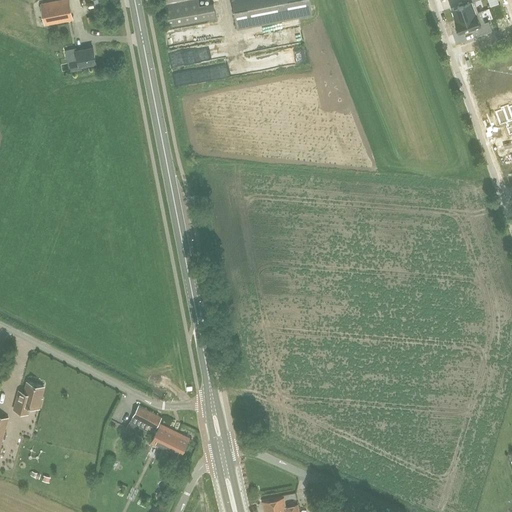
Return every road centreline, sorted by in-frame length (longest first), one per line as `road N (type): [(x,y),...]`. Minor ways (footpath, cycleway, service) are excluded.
road 1 (secondary): [(211,401),(134,0)]
road 2 (unclassified): [(211,401),(160,406),(0,325)]
road 3 (residential): [(511,222),(453,52)]
road 4 (unclassified): [(385,511),(260,454),(222,456)]
